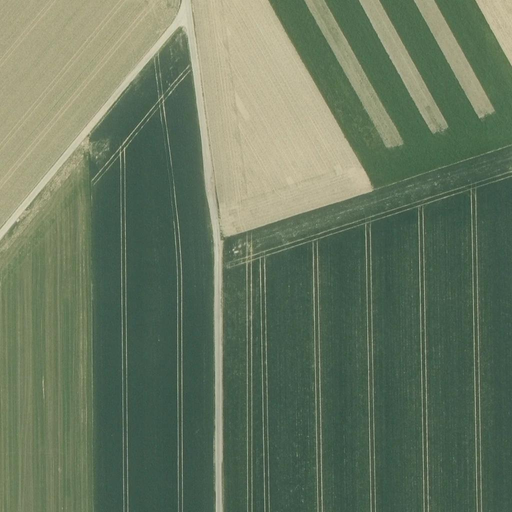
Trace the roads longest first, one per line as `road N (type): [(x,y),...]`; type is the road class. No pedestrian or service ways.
road 1 (track): [(186,0),(217,241),(218,511)]
road 2 (unclassified): [(187,11),(0,235)]
